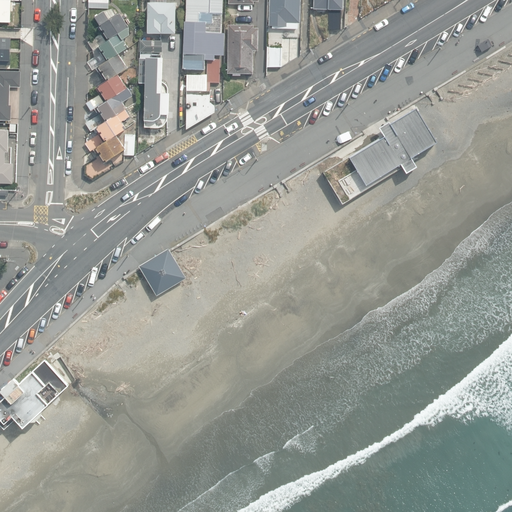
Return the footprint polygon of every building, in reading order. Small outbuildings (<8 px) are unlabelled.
[(0,0),(0,23),(10,24),(11,1),(7,1),(7,0),(0,0)] [(186,0),(183,69),(204,70),(204,60),(208,60),(208,75),(188,74),(187,127),(216,111),(216,99),(211,98),(212,91),(207,90),(208,82),(222,83),(223,59),(216,58),(216,55),(224,55),(225,33),(207,32),(207,21),(200,21),(200,13),(223,14),(223,0),(186,0)] [(271,28),(284,29),(284,27),(299,28),(299,24),(300,24),(300,0),(269,0),(269,26),(271,27),(271,28)] [(329,10),(328,0),(314,0),(314,10),(317,10),(319,13),(325,13),(327,10),(329,10)] [(328,0),(329,10),(328,29),(340,29),(341,10),(343,10),(343,0),(328,0)] [(148,2),(147,34),(174,34),(175,2),(148,2)] [(120,34),(124,40),(129,37),(129,27),(127,28),(126,26),(128,25),(120,13),(117,16),(113,9),(103,11),(94,17),(100,26),(97,27),(100,32),(101,31),(107,39),(105,40),(101,34),(89,42),(93,51),(97,48),(120,34)] [(227,74),(253,74),(253,51),(258,51),(258,28),(253,28),(254,26),(228,25),(227,74)] [(127,45),(124,40),(120,34),(97,48),(99,52),(101,51),(106,59),(105,60),(101,53),(88,62),(93,70),(96,69),(119,55),(127,48),(126,46),(127,45)] [(162,40),(139,40),(139,51),(162,52),(162,40)] [(0,58),(10,59),(11,44),(0,43),(0,58)] [(267,67),(281,67),(282,47),(268,46),(267,67)] [(162,91),(163,54),(158,54),(157,57),(146,56),(146,57),(140,57),(139,83),(146,84),(146,127),(160,127),(164,124),(165,115),(169,113),(170,92),(162,91)] [(119,55),(96,69),(98,72),(100,71),(106,80),(105,81),(100,74),(87,82),(92,90),(96,88),(119,75),(126,69),(124,66),(126,65),(119,55)] [(0,120),(11,120),(11,105),(10,105),(10,87),(20,88),(21,72),(0,71),(0,120)] [(125,86),(119,75),(96,88),(98,92),(100,91),(106,100),(104,102),(100,95),(87,103),(91,111),(95,108),(118,95),(126,90),(124,87),(125,86)] [(118,95),(95,108),(98,113),(100,112),(105,120),(104,121),(100,115),(86,124),(91,131),(94,129),(126,110),(124,106),(125,105),(118,95)] [(411,159),(436,143),(415,108),(390,124),(389,122),(378,129),(383,137),(323,173),(342,205),(368,189),(366,186),(400,165),(406,174),(417,168),(411,159)] [(130,117),(126,110),(94,129),(97,133),(99,132),(104,140),(103,142),(98,135),(86,143),(91,151),(94,149),(117,136),(125,130),(123,127),(125,126),(122,122),(130,117)] [(0,182),(13,183),(13,163),(5,163),(5,151),(8,151),(9,130),(0,129),(0,182)] [(126,155),(134,155),(135,136),(126,135),(126,155)] [(117,136),(94,149),(97,153),(99,152),(105,162),(125,150),(126,149),(125,149),(117,136)] [(291,164),(296,172),(314,159),(309,152),(291,164)] [(250,180),(256,189),(267,182),(261,172),(250,180)] [(268,193),(279,209),(288,203),(277,187),(268,193)] [(279,209),(268,193),(262,197),(273,213),(279,209)] [(220,226),(216,219),(204,226),(225,261),(270,234),(251,203),(239,210),(241,213),(220,226)] [(183,246),(175,251),(185,268),(193,263),(183,246)] [(194,246),(188,250),(198,267),(205,263),(194,246)] [(139,267),(157,296),(186,278),(169,249),(169,248),(139,266),(139,267)] [(23,427),(51,401),(68,385),(44,360),(17,384),(12,379),(0,390),(6,396),(0,401),(0,418),(4,423),(12,416),(23,427)]
